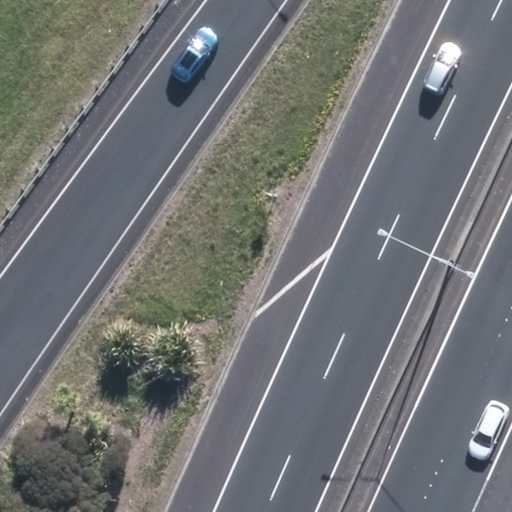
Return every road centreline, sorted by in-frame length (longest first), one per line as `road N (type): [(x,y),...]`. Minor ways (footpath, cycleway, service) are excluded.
road 1 (motorway): [(266,511),(501,0)]
road 2 (motorway): [(0,356),(249,0)]
road 3 (motorway): [(511,307),(421,511)]
